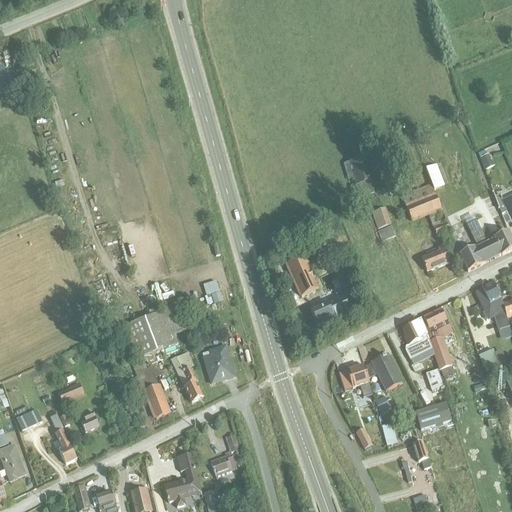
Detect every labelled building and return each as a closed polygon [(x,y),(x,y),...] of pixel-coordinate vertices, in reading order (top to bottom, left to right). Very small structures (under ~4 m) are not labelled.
[(478,154),(485,171),(495,167),(492,161),(491,161),(489,155),(487,156),(484,152),(478,154)] [(485,171),(478,154),(478,153),(462,159),(484,216),(500,210),(495,198),(485,171)] [(366,158),(343,165),(354,200),(375,194),(371,183),(373,183),(366,158)] [(432,186),(434,192),(444,188),(436,167),(425,171),(432,186)] [(56,181),(58,187),(66,183),(64,178),(56,181)] [(434,192),(432,186),(401,198),(412,224),(428,218),(437,238),(451,233),(434,192)] [(495,198),(500,210),(502,216),(507,213),(511,223),(511,197),(503,202),(500,195),(495,198)] [(385,209),(372,214),(378,230),(391,225),(385,209)] [(494,240),(491,242),(487,244),(476,221),(466,226),(477,249),(459,256),(468,274),(483,266),(482,266),(502,256),(494,240)] [(342,226),(311,239),(321,261),(342,251),(345,257),(354,253),(342,226)] [(393,228),(378,233),(382,243),(396,238),(393,228)] [(494,240),(502,256),(502,257),(511,252),(511,240),(508,233),(496,239),(493,234),(489,236),(491,242),(494,240)] [(427,257),(421,260),(427,274),(456,262),(452,253),(447,255),(443,246),(426,253),(427,257)] [(305,257),(286,265),(302,299),(320,290),(315,279),(314,279),(311,273),(312,272),(305,257)] [(207,293),(220,292),(219,281),(206,282),(207,293)] [(508,320),(503,305),(502,302),(494,286),(476,294),(485,313),(483,315),(486,322),(488,321),(489,322),(494,320),(498,332),(510,329),(509,325),(508,320)] [(174,292),(162,296),(164,302),(176,298),(174,292)] [(221,293),(211,296),(214,305),(223,303),(221,293)] [(344,298),(338,300),(329,304),(326,299),(313,305),(313,303),(290,314),(296,326),(319,316),(321,320),(327,322),(334,319),(335,322),(351,315),(344,298)] [(511,302),(503,305),(508,320),(511,318),(511,302)] [(137,361),(154,355),(178,346),(175,337),(187,333),(177,305),(161,310),(161,308),(147,313),(149,319),(125,327),(120,312),(109,316),(115,332),(125,329),(137,361)] [(421,322),(431,351),(433,357),(439,373),(441,372),(445,382),(455,379),(451,368),(453,367),(442,338),(441,339),(434,342),(430,331),(447,323),(442,311),(424,320),(424,321),(421,322)] [(431,351),(421,322),(402,331),(406,337),(404,338),(410,350),(405,352),(410,362),(411,362),(431,351)] [(434,342),(441,339),(439,332),(449,328),(447,323),(430,331),(434,342)] [(226,348),(202,355),(211,384),(224,380),(224,382),(235,379),(226,348)] [(431,351),(411,362),(414,367),(433,357),(431,351)] [(493,351),(479,357),(488,380),(502,374),(502,373),(509,371),(502,352),(495,355),(493,351)] [(188,354),(171,362),(180,382),(181,382),(192,405),(203,399),(196,385),(198,384),(192,370),(194,368),(188,354)] [(154,355),(137,361),(132,363),(139,383),(130,386),(132,393),(142,389),(144,397),(154,422),(171,415),(160,386),(158,387),(155,379),(162,377),(154,355)] [(365,368),(368,381),(376,376),(385,394),(403,386),(388,356),(386,357),(372,364),(372,365),(365,368)] [(368,381),(365,368),(364,367),(349,372),(354,389),(360,388),(364,399),(373,397),(368,381)] [(438,371),(426,375),(432,393),(444,389),(438,371)] [(67,376),(70,382),(77,379),(75,373),(67,376)] [(66,391),(58,395),(64,407),(86,398),(80,385),(69,389),(66,382),(63,383),(66,391)] [(483,385),(473,388),(476,395),(486,392),(483,385)] [(142,389),(132,393),(135,400),(144,397),(142,389)] [(3,391),(0,392),(0,411),(10,408),(7,400),(6,400),(3,391)] [(49,396),(42,400),(44,405),(51,401),(49,396)] [(386,399),(375,404),(382,418),(389,415),(388,413),(392,411),(390,407),(393,406),(391,400),(387,402),(386,399)] [(446,405),(415,414),(420,432),(454,422),(452,414),(449,415),(446,405)] [(37,411),(16,421),(22,433),(43,424),(37,411)] [(55,411),(49,414),(51,419),(50,419),(57,435),(55,436),(58,443),(53,446),(57,454),(59,453),(66,467),(77,461),(63,433),(65,432),(55,411)] [(83,424),(81,425),(86,434),(99,428),(93,413),(83,418),(84,419),(82,420),(83,424)] [(66,416),(60,419),(65,429),(70,427),(66,416)] [(495,419),(486,422),(489,429),(497,426),(495,419)] [(392,425),(382,428),(387,447),(397,444),(392,425)] [(364,452),(374,450),(369,429),(360,431),(364,452)] [(3,430),(0,431),(0,449),(9,446),(3,430)] [(408,433),(400,436),(402,442),(410,439),(408,433)] [(236,435),(226,438),(230,455),(235,453),(237,456),(242,455),(236,435)] [(423,443),(413,446),(418,465),(422,464),(424,471),(431,469),(423,443)] [(14,446),(0,451),(0,456),(10,484),(17,481),(17,480),(26,477),(14,446)] [(186,482),(164,487),(168,505),(175,503),(177,510),(186,507),(185,501),(202,497),(191,456),(177,460),(181,474),(184,473),(186,482)] [(232,457),(211,465),(217,481),(220,480),(221,485),(235,480),(233,473),(237,471),(232,457)] [(408,463),(401,465),(404,475),(405,475),(407,485),(412,484),(408,463)] [(83,487),(74,491),(79,511),(85,511),(89,510),(83,487)] [(150,511),(145,491),(133,494),(136,511),(150,511)] [(221,511),(216,492),(203,495),(208,511),(221,511)] [(96,497),(99,509),(99,511),(117,511),(113,496),(110,497),(109,493),(96,497)] [(425,494),(412,498),(416,511),(429,507),(425,494)] [(99,509),(96,497),(91,499),(94,511),(99,509)]
